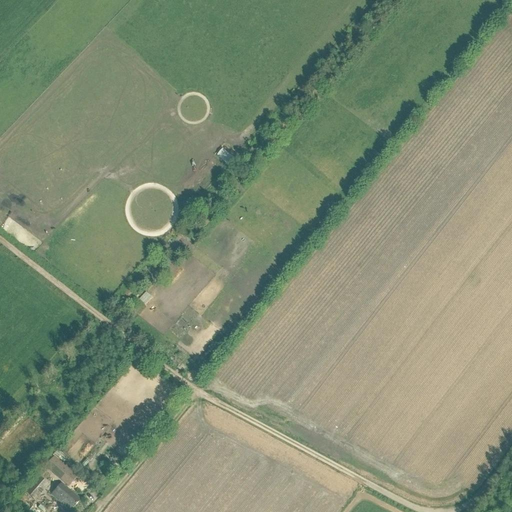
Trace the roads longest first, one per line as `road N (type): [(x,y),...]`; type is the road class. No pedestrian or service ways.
road 1 (track): [(0,238),(191,387),(426,511)]
road 2 (track): [(96,511),(197,390)]
